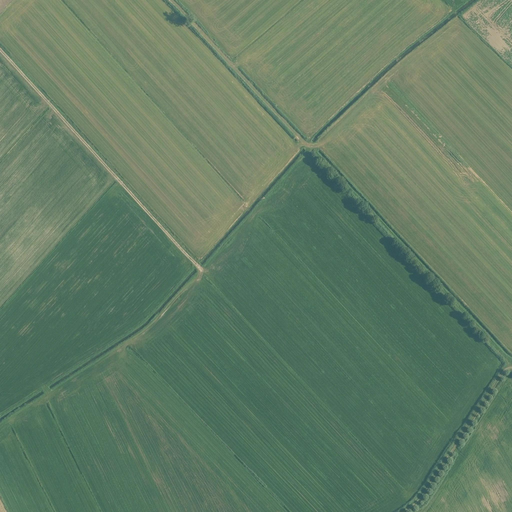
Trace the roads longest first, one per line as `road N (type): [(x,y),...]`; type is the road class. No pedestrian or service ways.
road 1 (track): [(171,0),(511,367)]
road 2 (track): [(403,511),(497,378),(511,369)]
